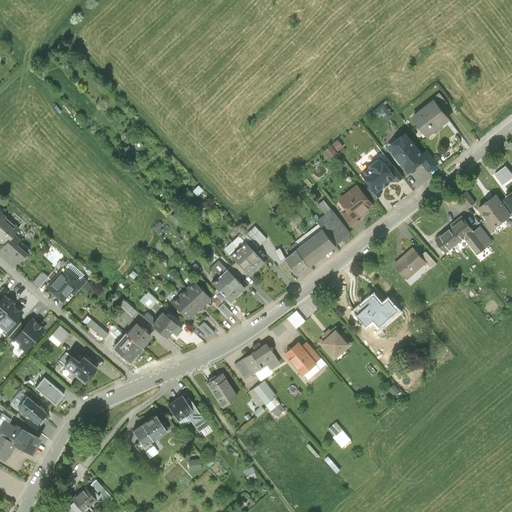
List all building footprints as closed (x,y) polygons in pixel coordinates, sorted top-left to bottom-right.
[(432,99),(433,100),(440,109),(447,104),(439,93),(432,99)] [(433,100),(411,117),(426,137),(448,120),(440,109),(433,100)] [(382,103),(372,112),(377,117),(382,113),(387,119),(392,115),(382,103)] [(419,162),(425,157),(421,153),(404,132),(386,147),(407,172),(409,170),(411,170),(414,168),(414,166),(419,162)] [(338,141),(333,145),(338,151),(343,147),(338,141)] [(337,152),(332,146),(325,151),(330,158),(337,152)] [(426,149),(421,153),(425,157),(419,162),(427,171),(437,162),(433,157),(426,149)] [(434,155),(433,157),(437,162),(440,165),(442,163),(440,160),(441,159),(438,155),(435,157),(434,155)] [(389,170),(385,164),(383,164),(379,159),(377,160),(375,160),(370,164),(370,166),(361,173),(371,185),(377,192),(378,191),(394,178),(395,177),(389,170)] [(511,173),(505,166),(495,174),(503,184),(511,177),(511,173)] [(393,167),(389,170),(395,177),(394,178),(398,183),(403,179),(393,167)] [(195,194),(202,188),(198,184),(191,189),(195,194)] [(377,192),(371,185),(367,188),(377,200),(382,196),(378,191),(377,192)] [(349,211),(355,219),(356,218),(373,205),(357,186),(339,200),(349,211)] [(475,203),(467,192),(461,197),(469,208),(475,203)] [(511,192),(504,198),(506,200),(502,203),(510,215),(511,217),(511,192)] [(495,195),(478,207),(493,227),(510,215),(502,203),(495,195)] [(324,229),(335,244),(349,233),(326,202),(319,207),(326,217),(319,222),(320,223),(324,229)] [(355,219),(349,211),(343,216),(352,227),(359,221),(356,218),(355,219)] [(6,216),(3,213),(0,216),(0,241),(4,244),(13,234),(18,227),(16,225),(14,227),(4,219),(6,216)] [(461,218),(436,238),(448,252),(464,240),(463,238),(466,236),(472,231),(461,218)] [(157,231),(162,224),(156,220),(151,227),(157,231)] [(324,229),(320,223),(296,241),(301,247),(324,229)] [(480,225),(472,231),(466,236),(468,239),(467,240),(478,253),(493,241),(480,225)] [(301,247),(286,258),(299,275),(337,246),(335,244),(324,229),(301,247)] [(18,263),(27,253),(17,244),(20,241),(13,234),(4,244),(0,248),(18,263)] [(245,235),(241,239),(254,254),(257,252),(256,251),(256,249),(257,248),(245,235)] [(238,236),(230,243),(255,269),(262,262),(254,254),(241,239),(238,236)] [(230,243),(223,249),(234,261),(242,269),(248,275),(255,269),(230,243)] [(281,261),(286,258),(280,248),(276,250),(281,261)] [(413,249),(395,264),(408,278),(426,263),(420,257),(413,249)] [(425,252),(420,257),(426,263),(430,269),(436,264),(425,252)] [(211,268),(218,276),(226,269),(218,261),(211,268)] [(237,273),(242,269),(234,261),(230,265),(237,273)] [(70,263),(64,269),(78,281),(82,276),(83,275),(70,263)] [(200,270),(194,264),(190,268),(196,274),(200,270)] [(237,273),(230,265),(226,269),(233,277),(237,273)] [(64,269),(62,268),(46,287),(62,301),(70,291),(78,282),(78,281),(64,269)] [(218,276),(237,295),(244,288),(233,277),(226,269),(218,276)] [(38,287),(47,277),(42,272),(33,283),(38,287)] [(78,282),(70,291),(75,295),(79,290),(84,284),(87,281),(82,276),(78,281),(78,282)] [(225,297),(230,302),(237,295),(218,276),(212,283),(217,288),(225,297)] [(185,288),(202,307),(206,303),(210,303),(210,299),(193,281),(185,288)] [(89,288),(84,284),(79,290),(84,294),(89,288)] [(0,291),(0,300),(4,296),(8,291),(4,287),(0,291)] [(177,296),(195,314),(198,310),(202,311),(202,307),(185,288),(177,296)] [(225,297),(217,288),(213,292),(221,301),(225,297)] [(147,293),(140,301),(149,308),(155,300),(147,293)] [(376,295),(354,314),(366,327),(372,321),(379,329),(398,313),(387,300),(383,303),(376,295)] [(0,319),(14,304),(4,296),(0,300),(0,319)] [(191,317),(195,314),(177,296),(170,303),(187,321),(191,321),(191,317)] [(220,302),(215,297),(212,300),(217,305),(220,302)] [(135,312),(123,300),(119,305),(131,316),(135,312)] [(24,312),(14,304),(0,319),(0,326),(5,331),(6,332),(18,319),(24,312)] [(231,313),(222,304),(219,308),(227,317),(231,313)] [(296,312),(287,319),(296,329),(305,322),(296,312)] [(166,317),(162,314),(152,325),(166,337),(171,332),(176,336),(182,330),(170,320),(172,318),(168,314),(166,317)] [(87,316),(82,321),(103,339),(108,334),(102,329),(106,325),(94,315),(90,320),(87,316)] [(214,330),(218,327),(208,317),(204,320),(214,330)] [(22,322),(18,319),(6,332),(5,331),(4,332),(9,337),(10,336),(19,326),(22,322)] [(45,331),(31,320),(23,329),(14,340),(13,341),(27,352),(45,331)] [(213,333),(203,323),(198,328),(208,338),(213,333)] [(150,337),(135,324),(125,335),(140,348),(141,346),(150,337)] [(23,329),(19,326),(10,336),(14,340),(23,329)] [(68,334),(59,326),(50,337),(59,345),(68,334)] [(337,327),(319,342),(322,346),(334,360),(352,345),(339,330),(337,327)] [(140,348),(125,335),(113,348),(128,361),(140,348)] [(278,362),(266,343),(250,354),(257,365),(260,369),(266,365),(269,369),(278,362)] [(286,353),(285,354),(301,373),(314,362),(302,348),(298,343),(293,348),(290,348),(287,350),(286,353)] [(306,344),(302,348),(314,362),(319,357),(306,344)] [(257,365),(250,354),(234,365),(244,379),(260,369),(257,365)] [(80,360),(73,355),(64,366),(81,379),(85,383),(96,369),(90,365),(93,361),(86,356),(85,358),(82,357),(80,360)] [(325,364),(319,357),(314,362),(301,373),(308,380),(325,364)] [(44,377),(52,384),(57,379),(43,368),(39,373),(44,377)] [(235,397),(220,375),(208,384),(223,405),(235,397)] [(44,377),(36,388),(56,404),(64,394),(52,384),(44,377)] [(284,410),(264,384),(250,395),(259,407),(263,405),(265,407),(267,405),(276,416),(284,410)] [(401,391),(394,384),(388,390),(395,397),(401,391)] [(48,413),(28,395),(18,407),(39,424),(48,413)] [(185,399),(183,396),(168,406),(178,420),(187,414),(198,431),(207,426),(188,397),(185,399)] [(166,430),(156,414),(133,429),(143,445),(166,430)] [(16,424),(15,426),(0,416),(0,434),(15,443),(33,453),(41,438),(16,424)] [(342,428),(332,436),(342,446),(351,438),(342,428)] [(0,455),(6,459),(15,443),(0,434),(0,455)] [(143,449),(148,457),(157,451),(152,444),(143,449)] [(200,459),(189,461),(190,472),(201,470),(200,459)] [(246,479),(256,475),(253,466),(243,469),(246,479)] [(102,487),(96,480),(92,483),(98,490),(102,487)] [(88,491),(84,487),(71,498),(74,502),(83,511),(89,507),(96,501),(95,500),(88,491)] [(91,489),(88,491),(95,500),(98,497),(91,489)] [(83,511),(74,502),(62,511),(83,511)]
